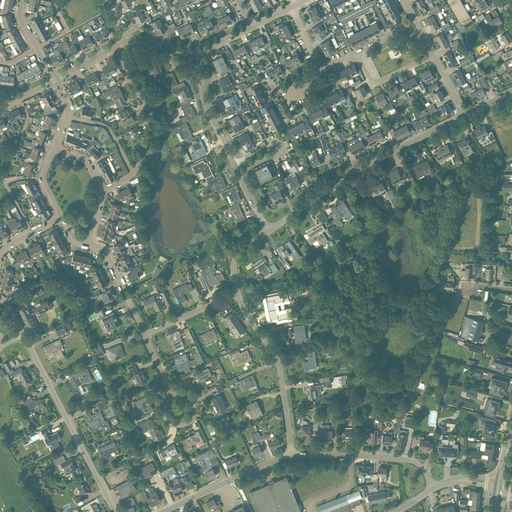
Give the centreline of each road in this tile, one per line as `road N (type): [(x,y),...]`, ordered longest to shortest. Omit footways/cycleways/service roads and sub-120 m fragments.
road 1 (residential): [(267,232),(365,165),(463,115)]
road 2 (unclassified): [(114,511),(23,335)]
road 3 (residential): [(292,454),(277,362),(237,293)]
road 4 (residential): [(432,488),(409,460),(292,454)]
road 5 (residential): [(292,454),(163,511)]
road 6 (residential): [(132,174),(153,124),(114,48)]
road 7 (residential): [(233,165),(205,105),(199,51)]
